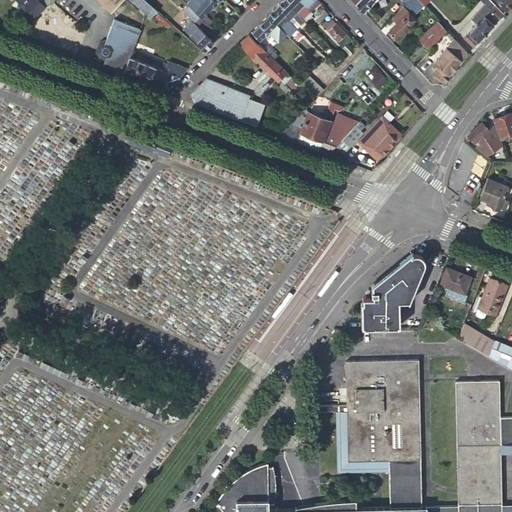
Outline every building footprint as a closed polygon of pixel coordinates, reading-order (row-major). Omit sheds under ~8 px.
[(34,19),(50,4),(46,0),(15,0),(28,11),(34,19)] [(124,0),(98,0),(113,13),(124,0)] [(128,0),(143,14),(145,12),(151,17),(157,11),(145,0),(128,0)] [(182,0),(188,5),(199,15),(209,25),(212,22),(204,15),(218,0),(182,0)] [(282,0),(280,0),(274,7),(288,21),(292,25),(293,26),(296,29),(304,21),(301,19),(282,0)] [(297,0),(282,0),(301,19),(309,11),(297,0)] [(297,0),(309,11),(319,2),(317,0),(297,0)] [(373,0),(357,0),(355,3),(363,12),(373,0)] [(418,0),(409,0),(403,6),(403,7),(406,10),(414,3),(416,5),(420,1),(418,0)] [(511,0),(496,0),(506,10),(511,3),(511,0)] [(193,21),(199,15),(188,5),(182,11),(193,21)] [(473,47),(504,14),(495,5),(490,10),(477,24),(463,38),(473,47)] [(472,19),(477,24),(490,10),(485,5),(472,19)] [(274,7),(266,15),(267,17),(280,29),(284,33),(285,34),(293,26),(292,25),(288,21),(274,7)] [(406,10),(403,7),(380,30),(385,35),(388,32),(408,12),(406,10)] [(317,23),(327,13),(322,8),(313,18),(317,23)] [(309,11),(301,19),(304,21),(310,15),(309,14),(310,13),(309,11)] [(408,12),(388,32),(394,38),(415,19),(408,12)] [(205,51),(213,42),(212,41),(219,34),(209,25),(199,15),(193,21),(184,31),(205,51)] [(267,17),(248,35),(257,44),(265,35),(266,36),(269,34),(278,42),(285,34),(284,33),(280,29),(267,17)] [(427,49),(446,31),(447,30),(437,19),(417,39),(427,49)] [(102,66),(122,74),(163,90),(168,89),(187,69),(168,61),(164,70),(156,67),(129,56),(140,30),(114,20),(105,41),(100,43),(96,52),(99,58),(104,60),(102,66)] [(349,54),(353,50),(346,43),(350,38),(334,23),(333,23),(331,26),(327,22),(326,21),(322,24),(338,40),(336,42),(349,54)] [(248,35),(247,35),(239,43),(278,82),(287,73),(271,58),(263,50),(257,44),(248,35)] [(453,38),(446,47),(460,60),(467,52),(453,38)] [(263,50),(271,58),(275,53),(267,46),(263,50)] [(460,60),(446,47),(432,62),(437,66),(432,72),(442,82),(448,76),(447,74),(460,60)] [(158,61),(132,51),(129,56),(156,67),(158,61)] [(387,79),(381,73),(371,82),(377,88),(387,79)] [(306,74),(297,83),(302,88),(311,79),(306,74)] [(194,102),(240,120),(245,105),(244,105),(246,100),(235,95),(237,91),(205,79),(192,93),(194,102)] [(263,85),(287,108),(293,102),(269,79),(263,85)] [(308,94),(317,85),(311,79),(302,88),(308,94)] [(308,94),(312,98),(321,89),(317,85),(308,94)] [(248,95),(237,91),(235,95),(246,100),(248,95)] [(309,112),(330,120),(336,103),(318,96),(310,109),(309,112)] [(96,115),(56,100),(53,107),(92,123),(96,115)] [(511,111),(494,118),(501,140),(511,136),(511,111)] [(308,112),(300,133),(322,141),(330,120),(309,112),(308,112)] [(336,113),(333,121),(352,129),(358,122),(359,122),(336,113)] [(112,130),(115,123),(96,115),(92,123),(112,130)] [(401,134),(381,116),(357,142),(377,160),(401,134)] [(279,135),(296,142),(300,133),(297,130),(299,122),(295,118),(279,135)] [(336,146),(352,129),(333,121),(326,142),(335,146),(336,146)] [(364,128),(358,122),(352,129),(336,146),(341,151),(364,128)] [(475,143),(474,144),(493,160),(497,156),(484,145),(488,141),(483,136),(486,134),(488,136),(491,133),(489,131),(490,130),(483,122),(468,136),(475,143)] [(152,149),(156,139),(129,128),(125,138),(152,149)] [(489,178),(481,198),(494,203),(493,205),(500,207),(501,206),(506,208),(509,200),(504,198),(509,185),(489,178)] [(416,258),(415,258),(426,263),(424,267),(425,268),(426,267),(426,266),(427,265),(427,263),(426,262),(426,260),(425,260),(424,258),(423,258),(422,257),(421,257),(420,257),(419,257),(417,257),(416,258)] [(426,263),(415,258),(405,265),(404,264),(383,279),(383,280),(374,287),(374,300),(374,303),(364,303),(364,322),(364,330),(399,329),(399,322),(398,303),(409,303),(411,298),(412,298),(425,268),(424,267),(426,263)] [(447,267),(440,284),(447,287),(465,294),(471,276),(447,267)] [(490,278),(479,304),(496,311),(507,285),(490,278)] [(465,294),(447,287),(445,293),(463,300),(465,294)] [(496,311),(479,304),(477,307),(495,314),(496,311)] [(464,324),(459,337),(467,343),(472,329),(464,324)] [(472,329),(467,343),(489,356),(494,343),(472,329)] [(511,348),(494,343),(489,356),(511,368),(511,348)] [(426,511),(427,505),(422,505),(421,358),(347,359),(348,403),(339,403),(339,409),(338,462),(378,462),(388,462),(388,500),(354,500),(354,493),(341,493),(328,494),(313,495),(304,497),(293,499),(293,500),(266,501),(266,494),(271,494),(272,492),(273,488),(274,482),(274,476),(273,465),(271,458),(271,455),(266,455),(266,453),(252,463),(242,471),(229,484),(222,492),(217,500),(225,511),(237,511),(237,509),(269,508),(269,511),(426,511)] [(500,416),(500,379),(456,380),(457,491),(457,505),(457,511),(501,511),(501,508),(501,504),(501,444),(500,416)] [(511,415),(506,416),(500,416),(501,444),(511,443),(511,415)] [(511,511),(511,503),(501,504),(501,508),(501,511),(511,511)]
